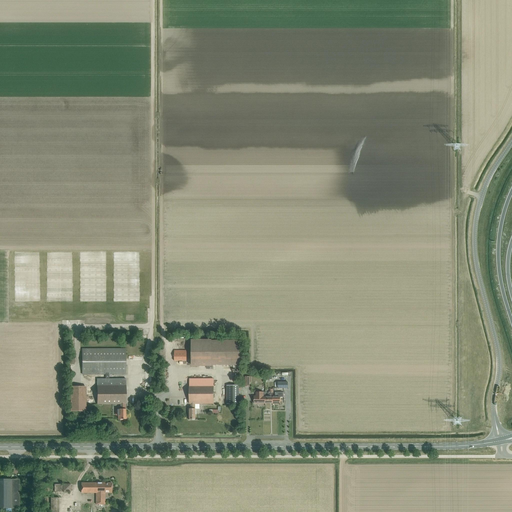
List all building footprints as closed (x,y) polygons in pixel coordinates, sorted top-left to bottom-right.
[(191,365),(238,365),(238,354),(240,354),(240,351),(238,351),(238,340),(191,341),(191,365)] [(105,379),(109,379),(109,375),(126,375),(126,349),(82,349),(82,375),(105,375),(105,379)] [(186,361),(186,351),(174,351),(174,361),(186,361)] [(118,419),(120,419),(126,419),(126,404),(126,379),(109,379),(105,379),(98,379),(97,404),(120,404),(120,409),(118,409),(118,410),(117,410),(117,416),(118,416),(118,419)] [(214,379),(189,379),(189,404),(190,404),(190,409),(195,409),(195,404),(214,404),(214,379)] [(239,404),(239,386),(227,386),(227,402),(227,404),(239,404)] [(71,411),(86,411),(86,387),(71,387),(71,411)] [(265,396),(265,393),(256,393),(256,396),(254,396),(254,404),(265,404),(265,396)] [(272,396),(272,404),(280,404),(280,398),(284,398),(284,393),(275,393),(275,396),(273,396),(272,396)] [(0,508),(12,508),(20,508),(19,480),(0,479),(0,508)] [(112,493),(112,483),(81,483),(81,493),(96,493),(96,504),(105,505),(105,493),(112,493)] [(71,492),(71,484),(54,484),(54,492),(71,492)] [(58,511),(59,498),(51,498),(50,511),(58,511)]
